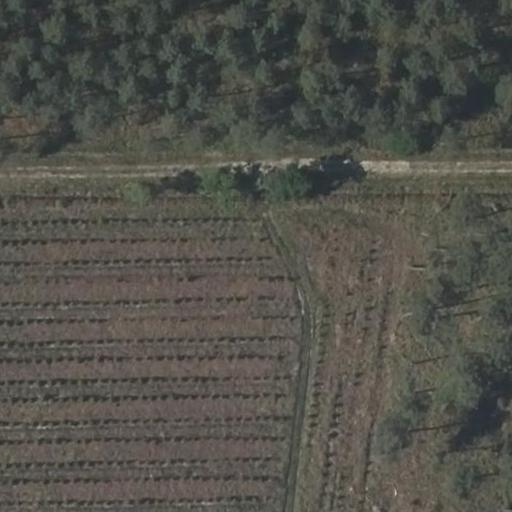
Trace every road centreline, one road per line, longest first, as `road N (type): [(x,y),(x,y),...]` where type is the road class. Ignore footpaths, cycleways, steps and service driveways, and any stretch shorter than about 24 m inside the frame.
road 1 (track): [(511,169),(0,174)]
road 2 (track): [(294,511),(301,463),(296,325),(277,171)]
